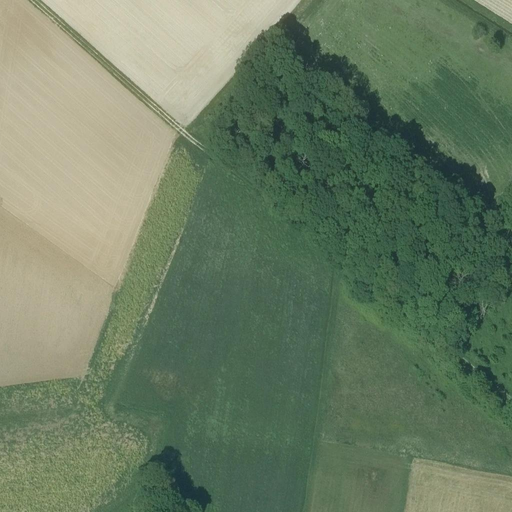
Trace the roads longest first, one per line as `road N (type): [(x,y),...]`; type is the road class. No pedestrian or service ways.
road 1 (track): [(25,0),(511,406)]
road 2 (track): [(340,263),(300,511)]
